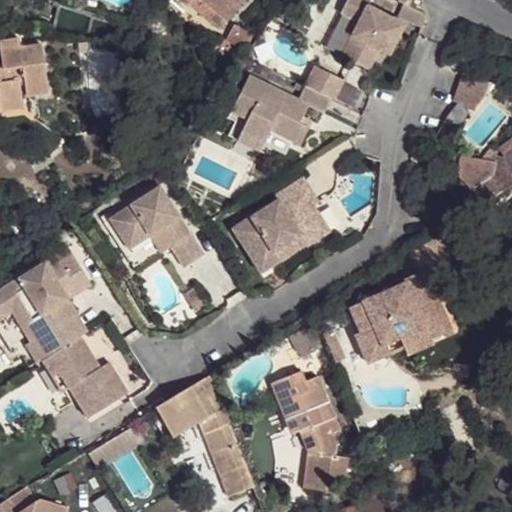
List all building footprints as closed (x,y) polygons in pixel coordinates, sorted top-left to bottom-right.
[(177,0),(183,4),(185,0),(191,0),(219,23),(238,0),(177,0)] [(191,0),(185,0),(183,4),(182,6),(213,31),(219,23),(191,0)] [(325,52),(353,65),(363,45),(372,50),(387,19),(350,2),(350,0),(327,0),(323,9),(341,18),(325,52)] [(228,25),(220,40),(238,49),(246,35),(228,25)] [(0,111),(17,109),(14,87),(19,86),(21,96),(43,93),(35,44),(14,46),(13,38),(0,39),(0,111)] [(336,80),(307,65),(297,85),(301,86),(326,100),(336,80)] [(319,114),(326,99),(326,100),(301,86),(294,101),(245,75),(226,112),(243,120),(238,131),(260,143),(266,131),(295,145),(303,128),(293,123),(297,116),(303,105),(319,114)] [(457,75),(452,94),(450,102),(453,104),(464,114),(490,84),(457,75)] [(453,104),(441,118),(452,127),(464,114),(453,104)] [(307,121),(297,116),(293,123),(303,128),(307,121)] [(260,143),(238,131),(233,139),(256,151),(260,143)] [(494,189),(511,178),(511,142),(488,157),(451,152),(452,167),(466,189),(485,176),(494,189)] [(475,202),(494,189),(485,176),(466,189),(475,202)] [(297,236),(302,244),(303,245),(325,231),(309,207),(315,203),(298,178),(271,196),(273,200),(226,229),(256,274),(276,261),(271,252),(297,236)] [(155,229),(165,246),(179,268),(199,256),(154,186),(102,218),(122,250),(144,236),(155,229)] [(155,253),(165,246),(155,229),(144,236),(155,253)] [(276,261),(302,244),(297,236),(271,252),(276,261)] [(19,345),(31,363),(34,361),(44,356),(76,336),(66,319),(71,315),(61,300),(56,304),(52,298),(67,288),(71,294),(84,286),(65,256),(52,264),(47,257),(0,287),(0,315),(4,313),(24,342),(19,345)] [(432,284),(423,266),(394,280),(396,283),(340,309),(351,334),(346,336),(360,365),(382,354),(377,345),(390,339),(416,327),(422,338),(442,329),(427,295),(422,297),(419,291),(432,284)] [(190,287),(179,294),(190,311),(200,304),(190,287)] [(56,304),(61,300),(71,294),(67,288),(52,298),(56,304)] [(76,336),(82,332),(71,315),(66,319),(76,336)] [(416,327),(390,339),(398,356),(424,343),(422,338),(416,327)] [(44,356),(64,389),(83,421),(124,396),(104,363),(96,369),(88,373),(85,367),(92,363),(76,336),(44,356)] [(11,351),(23,368),(31,363),(19,345),(11,351)] [(44,356),(34,361),(55,394),(64,389),(44,356)] [(96,369),(92,363),(85,367),(88,373),(96,369)] [(205,376),(199,379),(213,413),(220,410),(205,376)] [(290,376),(264,387),(287,438),(291,437),(301,458),(297,492),(319,495),(322,482),(335,483),(339,460),(325,458),(325,442),(323,436),(329,433),(306,381),(295,385),(290,376)] [(161,404),(155,408),(173,437),(199,420),(230,495),(249,486),(240,468),(234,468),(218,427),(213,413),(199,379),(161,404)] [(287,438),(264,387),(256,391),(277,442),(287,438)] [(249,486),(251,486),(225,424),(218,427),(234,468),(240,468),(249,486)] [(117,432),(81,455),(92,472),(128,449),(117,432)] [(0,505),(0,511),(63,511),(64,511),(35,502),(19,511),(12,511),(13,511),(35,496),(29,487),(0,505)]
